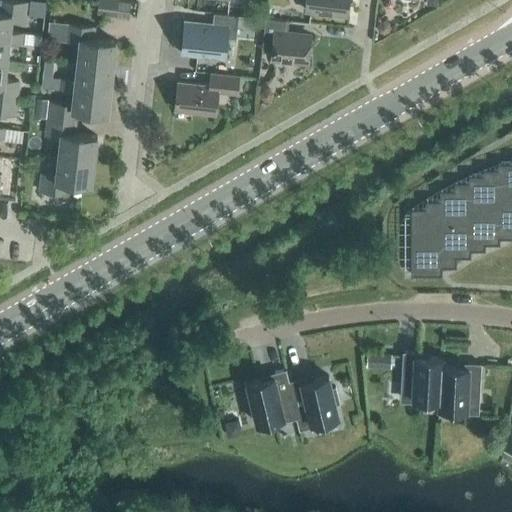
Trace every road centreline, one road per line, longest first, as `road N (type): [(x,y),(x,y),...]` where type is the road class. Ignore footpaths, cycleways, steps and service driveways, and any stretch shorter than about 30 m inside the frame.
road 1 (tertiary): [(0,327),(511,37)]
road 2 (residential): [(237,337),(369,314),(511,317)]
road 3 (residential): [(133,171),(154,0)]
